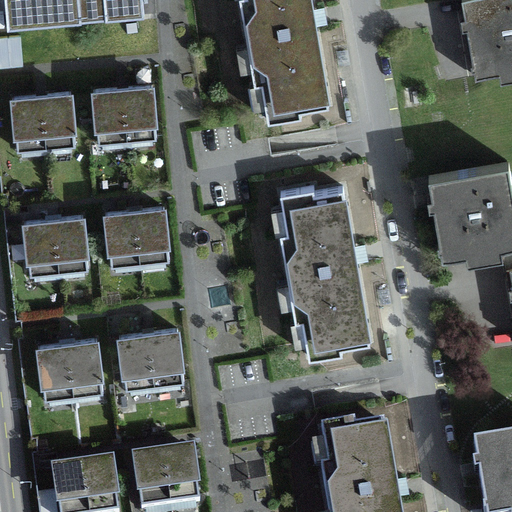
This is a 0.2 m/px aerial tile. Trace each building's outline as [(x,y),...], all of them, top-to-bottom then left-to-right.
[(4,0),(7,26),(144,14),(142,0),(4,0)] [(301,113),(300,108),(328,103),(310,0),(240,0),(254,81),(261,80),(268,119),(301,113)] [(474,68),(475,77),(511,70),(511,0),(462,0),(465,16),(471,15),(473,25),(467,26),(473,61),(471,61),(472,68),(474,68)] [(0,36),(0,67),(23,65),(20,34),(0,36)] [(122,86),(127,139),(156,136),(152,84),(122,86)] [(98,141),(127,139),(122,86),(93,89),(98,141)] [(70,91),(41,93),(46,146),(75,143),(70,91)] [(12,96),(17,149),(46,146),(41,93),(12,96)] [(506,243),(508,253),(511,252),(511,179),(509,160),(428,174),(432,193),(439,192),(441,202),(433,203),(439,238),(437,239),(438,246),(440,245),(442,254),(506,243)] [(342,350),(341,344),(369,339),(343,185),(314,190),(313,185),(280,190),(287,229),(280,230),(295,318),(302,317),(309,355),(342,350)] [(163,206),(134,209),(140,261),(169,258),(163,206)] [(140,261),(134,209),(105,212),(111,264),(140,261)] [(88,267),(82,214),(53,217),(59,270),(88,267)] [(30,273),(59,270),(53,217),(24,221),(30,273)] [(148,331),(155,383),(184,379),(177,327),(148,331)] [(126,387),(155,383),(148,331),(119,335),(126,387)] [(103,390),(96,337),(67,341),(74,393),(103,390)] [(45,397),(74,393),(67,341),(38,345),(45,397)] [(399,511),(384,422),(355,426),(354,421),(321,427),(328,465),(321,467),(328,511),(399,511)] [(511,511),(511,436),(474,443),(477,462),(484,461),(486,471),(479,473),(485,507),(483,508),(483,511),(511,511)] [(199,501),(192,449),(163,453),(171,505),(199,501)] [(134,457),(141,509),(171,505),(163,453),(134,457)] [(118,511),(111,460),(82,464),(89,511),(118,511)] [(59,511),(89,511),(82,464),(53,469),(59,511)]
